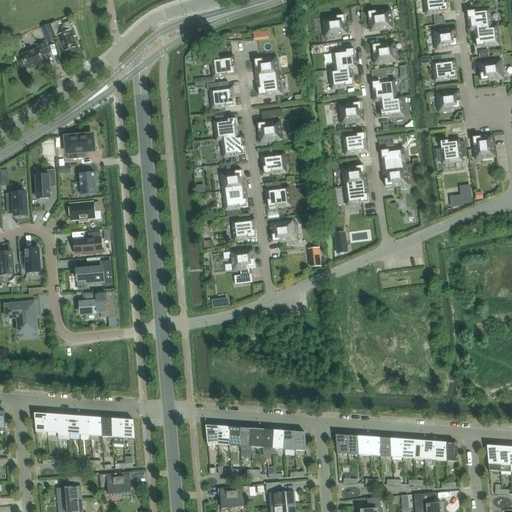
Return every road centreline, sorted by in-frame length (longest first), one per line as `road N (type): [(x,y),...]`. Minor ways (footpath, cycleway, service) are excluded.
road 1 (tertiary): [(160,327),(138,68)]
road 2 (residential): [(270,300),(239,52)]
road 3 (residential): [(0,132),(78,84),(157,15),(204,0)]
road 4 (residential): [(386,251),(355,8)]
road 5 (residential): [(0,238),(26,229),(45,237),(65,336),(160,327)]
road 6 (residential): [(472,432),(319,422)]
road 7 (residential): [(319,422),(167,410)]
road 8 (residential): [(167,410),(16,399)]
road 9 (residential): [(505,103),(472,107),(458,0)]
road 10 (residential): [(386,251),(511,194)]
road 11 (residential): [(270,300),(386,251)]
